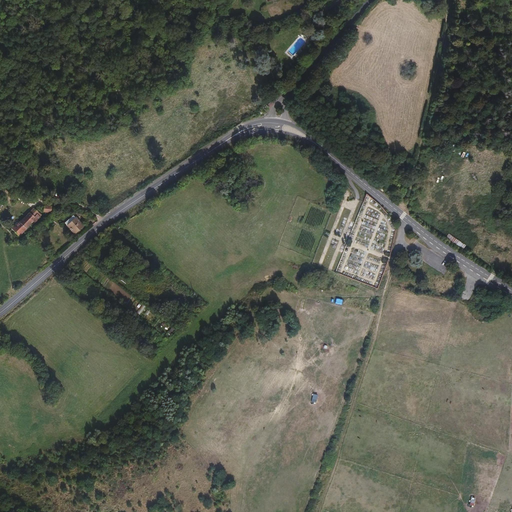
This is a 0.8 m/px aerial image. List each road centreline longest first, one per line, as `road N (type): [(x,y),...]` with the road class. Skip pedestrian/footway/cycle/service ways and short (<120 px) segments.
road 1 (track): [(319,511),(402,235)]
road 2 (tertiary): [(0,312),(106,221),(220,144)]
road 3 (tertiary): [(511,290),(434,240),(322,148)]
road 4 (residential): [(288,95),(372,0)]
